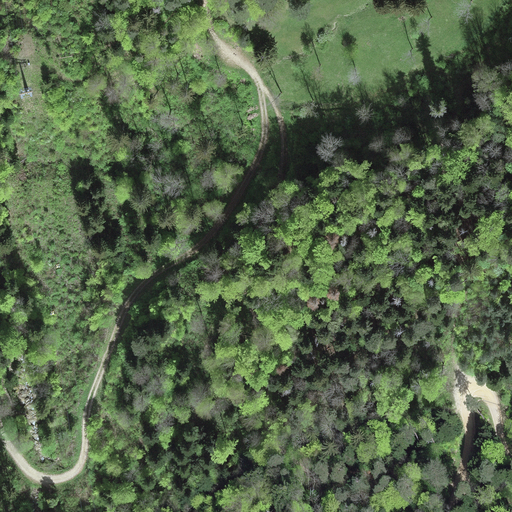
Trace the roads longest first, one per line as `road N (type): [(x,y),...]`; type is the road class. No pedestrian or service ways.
road 1 (track): [(231,55),(260,94),(260,152),(237,198),(198,245),(132,295),(87,411),(80,465),(54,477)]
road 2 (track): [(511,471),(491,393),(469,387),(469,440),(451,511)]
